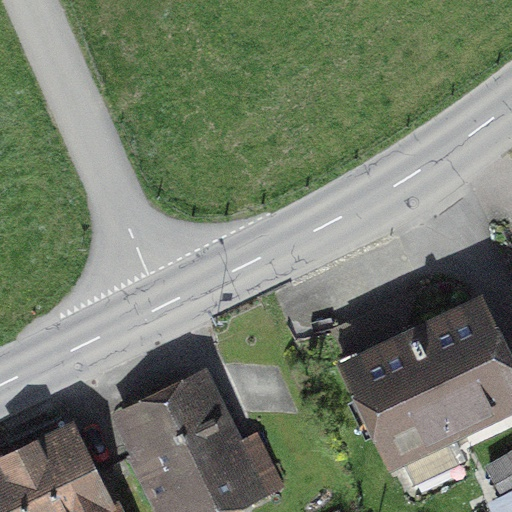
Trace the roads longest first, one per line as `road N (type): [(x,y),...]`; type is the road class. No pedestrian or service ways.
road 1 (secondary): [(159,307),(342,216),(511,103)]
road 2 (residential): [(159,307),(28,0)]
road 3 (secondary): [(0,385),(159,307)]
